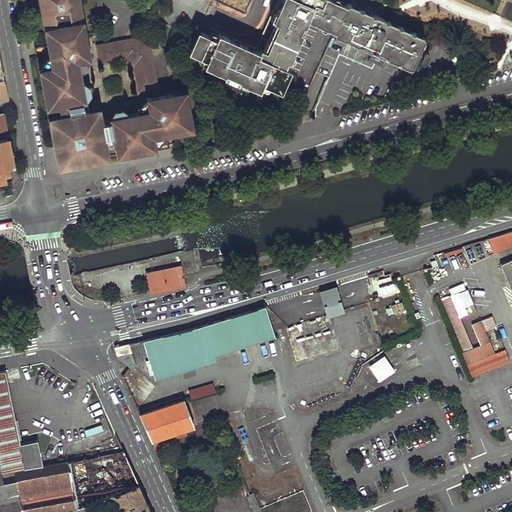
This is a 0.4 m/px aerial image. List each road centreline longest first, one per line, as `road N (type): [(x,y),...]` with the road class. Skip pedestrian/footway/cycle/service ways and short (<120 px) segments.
road 1 (primary): [(511,210),(216,299)]
road 2 (primary): [(39,211),(282,162)]
road 3 (residential): [(282,162),(327,135),(511,85)]
road 4 (primary): [(282,162),(511,99)]
road 5 (unclassified): [(167,511),(106,376),(71,327)]
road 6 (residential): [(0,10),(39,211)]
road 7 (primary): [(71,327),(112,338),(188,321),(216,299)]
road 8 (primary): [(216,299),(71,327)]
road 9 (unclassified): [(71,327),(55,294),(39,211)]
